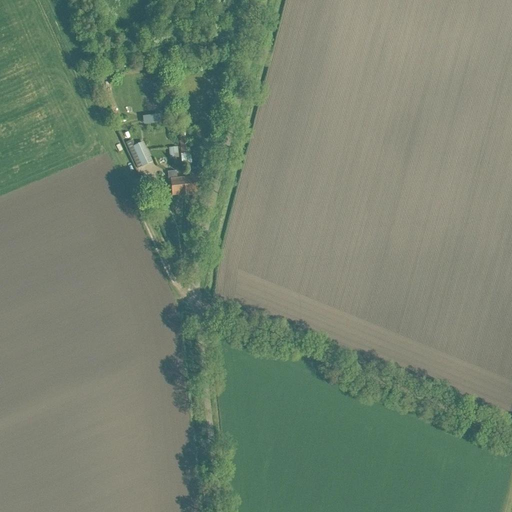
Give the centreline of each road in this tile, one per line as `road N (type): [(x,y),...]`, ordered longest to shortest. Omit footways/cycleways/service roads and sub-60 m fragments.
road 1 (unclassified): [(263,0),(194,281),(218,511)]
road 2 (track): [(196,307),(175,283),(45,0)]
road 3 (track): [(196,307),(511,434)]
